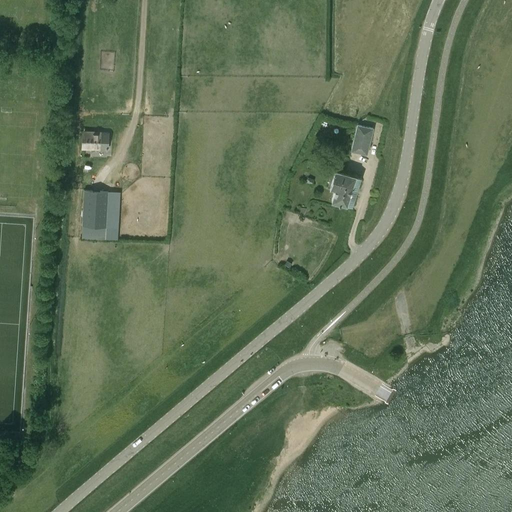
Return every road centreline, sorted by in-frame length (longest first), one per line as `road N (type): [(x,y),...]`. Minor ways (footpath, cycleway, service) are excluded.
road 1 (secondary): [(59,511),(382,228),(404,172),(439,0)]
road 2 (primary): [(117,511),(294,367),(332,364),(380,392)]
road 3 (unknown): [(99,163),(128,103),(135,0)]
